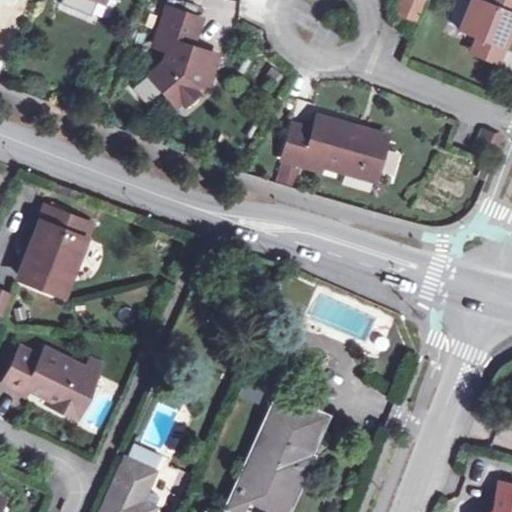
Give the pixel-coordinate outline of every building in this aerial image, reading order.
[(425,0),(401,0),(396,13),(417,21),(425,0)] [(511,0),(468,0),(457,31),(478,39),(501,48),(508,30),(511,20),(511,0)] [(189,41),(196,18),(166,8),(154,45),(168,50),(163,63),(150,74),(134,88),(147,103),(164,89),(176,104),(198,86),(209,52),(191,47),(189,41)] [(200,19),(196,18),(189,41),(191,47),(200,19)] [(495,62),(501,48),(478,39),(472,52),(495,62)] [(218,56),(209,52),(198,86),(218,56)] [(354,168),(374,174),(384,138),(314,117),(310,132),(290,126),(280,159),(317,171),(319,166),(352,176),(354,168)] [(481,134),(475,149),(492,156),(498,142),(481,134)] [(354,168),(352,176),(371,182),(374,174),(354,168)] [(44,205),(38,221),(89,241),(95,225),(44,205)] [(15,281),(50,294),(61,264),(77,270),(89,241),(38,221),(15,281)] [(66,300),(77,270),(61,264),(50,294),(66,300)] [(12,295),(0,289),(0,315),(2,316),(12,295)] [(76,416),(88,392),(82,390),(91,371),(87,369),(45,348),(41,357),(20,347),(3,382),(23,393),(27,386),(50,398),(56,401),(55,406),(76,416)] [(87,369),(91,371),(97,373),(101,365),(91,360),(87,369)] [(88,392),(97,373),(91,371),(82,390),(88,392)] [(247,464),(234,497),(269,511),(273,511),(297,457),(304,461),(323,416),(277,396),(257,442),(261,443),(251,466),(247,464)] [(149,511),(152,507),(139,500),(157,459),(129,448),(124,460),(122,459),(98,511),(149,511)] [(273,511),(269,511),(234,497),(229,507),(239,511),(285,511),(307,462),(304,461),(297,457),(273,511)] [(511,511),(511,486),(479,478),(472,508),(473,511),(511,511)]
